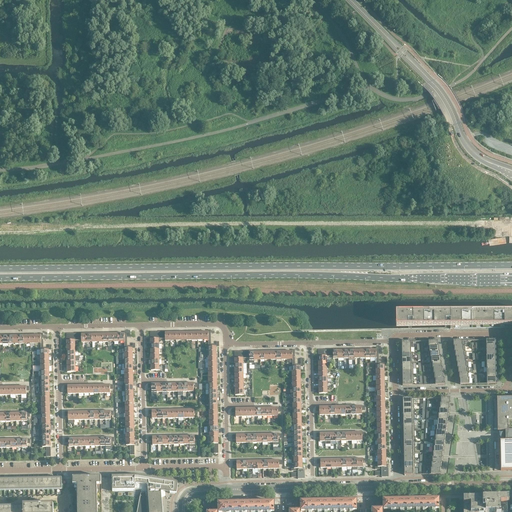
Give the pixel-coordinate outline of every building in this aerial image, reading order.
[(511,310),(396,314),(396,328),(444,327),(444,330),(511,327),(511,310)] [(511,470),(511,397),(497,398),(497,413),(497,431),(505,431),(505,436),(505,441),(500,441),(500,471),(511,470)] [(162,511),(161,497),(165,496),(166,496),(165,492),(170,493),(170,494),(175,494),(176,495),(177,492),(178,484),(178,483),(177,482),(176,481),(138,475),(112,476),(112,488),(112,490),(112,492),(134,491),(135,490),(140,490),(139,494),(140,494),(137,511),(162,511)] [(97,511),(97,484),(99,484),(101,477),(89,477),(89,476),(84,476),(84,477),(73,477),(73,478),(75,484),(75,485),(77,485),(78,511),(97,511)] [(507,511),(507,497),(463,498),(463,501),(463,511),(507,511)] [(383,510),(383,500),(383,499),(368,499),(368,510),(372,509),(382,509),(382,510),(383,510)] [(407,510),(406,499),(390,500),(391,510),(391,509),(393,509),(400,509),(400,510),(400,509),(402,509),(406,509),(406,510),(407,510)] [(422,509),(422,499),(406,499),(407,510),(407,509),(409,509),(416,509),(418,509),(422,509)] [(439,508),(439,499),(422,499),(422,509),(423,509),(423,508),(425,508),(425,509),(431,509),(432,509),(432,508),(434,508),(434,509),(439,508)] [(301,511),(301,501),(301,500),(286,501),(286,511),(289,511),(299,511),(301,511)] [(356,510),(356,500),(340,501),(340,510),(340,511),(341,511),(341,510),(343,510),(350,510),(350,511),(350,510),(352,510),(356,510)] [(324,511),(324,501),(308,501),(308,511),(309,511),(311,511),(318,511),(318,510),(320,510),(320,511),(324,511)] [(340,510),(340,501),(324,501),(324,511),(325,511),(325,510),(327,510),(327,511),(334,511),(334,510),(336,510),(340,510)] [(218,511),(218,503),(218,502),(203,502),(203,511),(218,511)] [(257,511),(257,502),(241,503),(241,511),(242,511),(244,511),(243,511),(251,511),(253,511),(257,511)] [(274,511),(274,502),(257,502),(257,511),(258,511),(260,511),(267,511),(266,511),(267,511),(269,511),(274,511)] [(241,511),(241,503),(226,503),(225,511),(241,511)]
